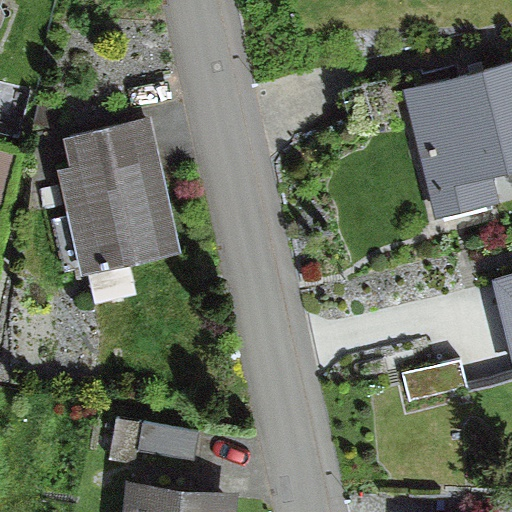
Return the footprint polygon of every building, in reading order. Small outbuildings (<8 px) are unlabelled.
[(511,60),(407,87),(404,72),(340,88),(349,122),(409,107),(437,220),(486,208),(484,199),(489,198),(483,171),(511,164),(511,60)] [(56,168),(79,271),(169,250),(153,175),(133,179),(121,122),(62,136),(69,165),(56,168)] [(0,146),(0,192),(15,197),(28,155),(0,146)] [(511,276),(494,281),(511,351),(511,276)] [(188,459),(193,431),(111,417),(103,458),(129,462),(132,449),(188,459)] [(222,511),(223,502),(126,491),(123,511),(222,511)]
